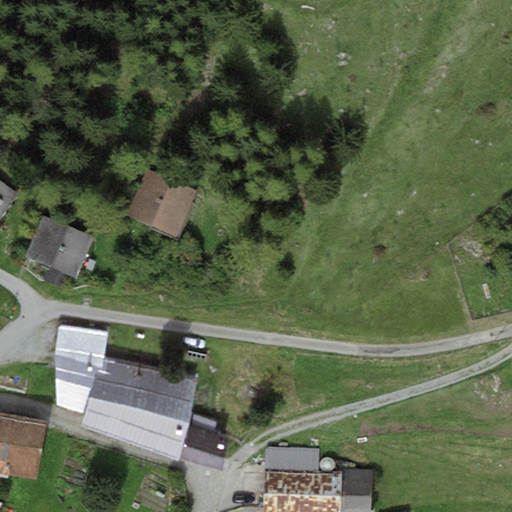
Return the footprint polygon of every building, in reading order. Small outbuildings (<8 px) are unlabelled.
[(198,191),(148,168),(127,213),(177,236),(198,191)] [(0,213),(15,192),(0,180),(0,213)] [(94,236),(45,217),(29,256),(52,265),(46,279),(62,286),(67,274),(77,278),(94,236)] [(84,405),(99,349),(103,328),(59,320),(54,345),(56,396),(84,405)] [(84,405),(82,415),(177,446),(185,418),(196,373),(99,349),(84,405)] [(194,410),(191,419),(215,426),(217,417),(194,410)] [(0,474),(35,481),(46,421),(0,412),(0,474)] [(191,419),(185,418),(177,446),(221,458),(228,429),(215,426),(191,419)] [(266,446),(265,469),(317,471),(318,448),(266,446)] [(265,469),(263,511),(338,511),(340,472),(317,471),(265,469)] [(369,511),(372,474),(340,472),(338,511),(369,511)]
